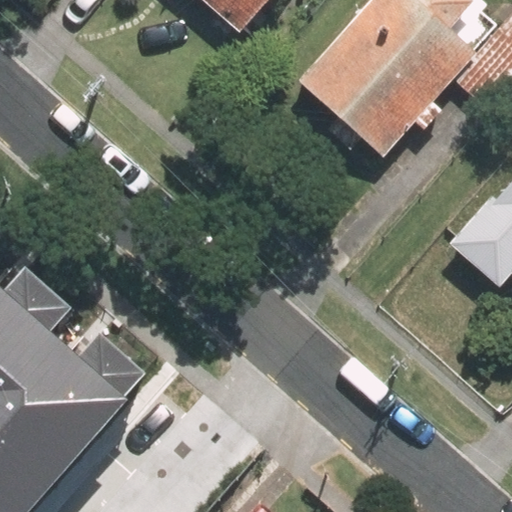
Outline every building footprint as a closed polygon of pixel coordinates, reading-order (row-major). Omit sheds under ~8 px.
[(194,0),(238,37),(269,0),(194,0)] [(465,0),(371,0),(295,85),(379,160),(473,54),(446,30),(470,4),(465,0)] [(511,86),(511,19),(455,83),(488,112),(511,86)] [(511,181),(494,203),(488,197),(445,246),(496,290),(507,277),(511,280),(511,181)] [(0,511),(36,511),(129,407),(0,294),(0,511)]
